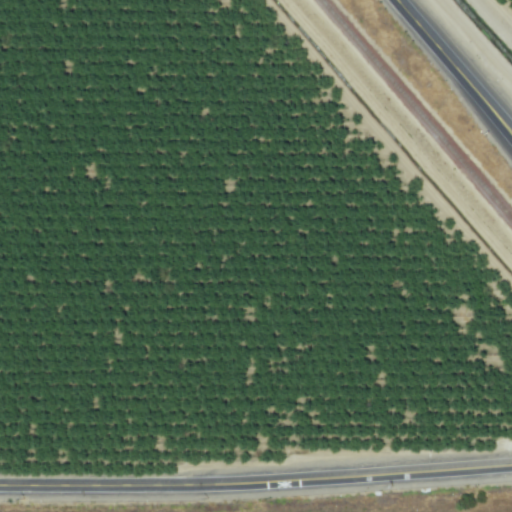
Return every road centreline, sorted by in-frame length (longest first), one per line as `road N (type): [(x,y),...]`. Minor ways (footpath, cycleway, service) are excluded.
road 1 (tertiary): [(0,485),(318,481),(511,467)]
road 2 (primary): [(397,0),(511,136)]
